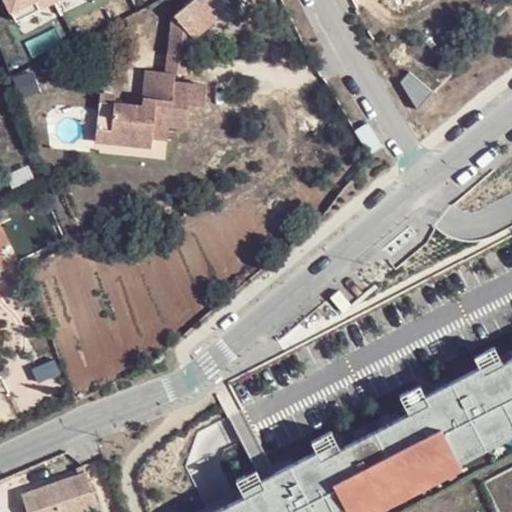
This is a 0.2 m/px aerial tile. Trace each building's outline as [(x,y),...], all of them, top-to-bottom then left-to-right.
[(58,5),(55,0),(6,0),(20,24),(58,5)] [(228,7),(220,0),(192,0),(173,20),(170,59),(191,60),(193,60),(194,41),(228,7)] [(60,37),(103,28),(99,8),(56,18),(60,37)] [(170,59),(169,78),(177,78),(190,79),(191,60),(170,59)] [(117,110),(114,151),(155,153),(157,143),(171,143),(172,130),(191,131),(193,108),(208,109),(209,88),(176,86),(177,78),(169,78),(148,75),(145,105),(145,112),(135,112),(117,110)] [(117,110),(117,103),(101,101),(98,148),(114,151),(117,110)] [(136,104),(135,112),(145,112),(145,105),(136,104)] [(327,295),(339,309),(349,302),(337,287),(327,295)] [(490,349),(475,357),(480,367),(483,373),(498,366),(490,349)] [(361,511),(357,503),(442,459),(447,469),(511,435),(511,358),(498,366),(483,373),(480,367),(425,396),(429,403),(415,411),(336,451),(321,459),(317,451),(275,473),(268,477),(261,480),(265,486),(249,495),(225,507),(214,511),(361,511)] [(420,385),(405,393),(415,411),(429,403),(425,396),(420,385)] [(256,470),(261,480),(268,477),(275,473),(232,390),(224,394),(218,397),(256,470)] [(326,434),(312,441),(317,451),(321,459),(336,451),(326,434)] [(511,511),(511,467),(482,483),(496,511),(511,511)] [(256,470),(240,478),(249,495),(265,486),(261,480),(256,470)] [(86,472),(22,494),(28,511),(85,511),(98,508),(86,472)]
